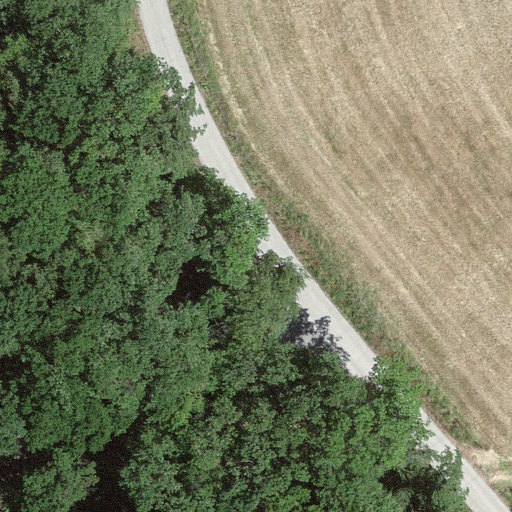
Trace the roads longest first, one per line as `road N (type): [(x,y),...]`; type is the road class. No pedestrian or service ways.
road 1 (unclassified): [(511,503),(290,220),(205,62),(189,0)]
road 2 (track): [(0,510),(394,352)]
